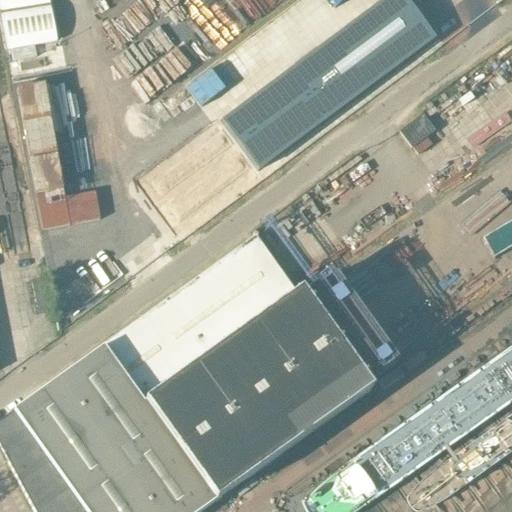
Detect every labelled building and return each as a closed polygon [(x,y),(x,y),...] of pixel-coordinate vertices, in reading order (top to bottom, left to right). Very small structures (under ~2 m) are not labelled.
[(49,0),(0,0),(0,6),(9,54),(59,44),(49,0)] [(404,0),(384,0),(221,123),(257,173),(434,39),(404,0)] [(422,115),(399,132),(412,149),(435,132),(422,115)] [(0,449),(33,511),(206,511),(372,392),(301,294),(297,296),(255,238),(136,323),(101,348),(102,349),(13,413),(0,422),(0,449)] [(38,315),(50,313),(44,280),(31,283),(38,315)]
